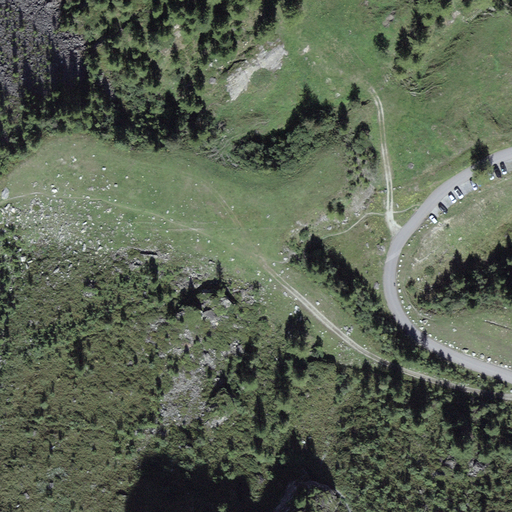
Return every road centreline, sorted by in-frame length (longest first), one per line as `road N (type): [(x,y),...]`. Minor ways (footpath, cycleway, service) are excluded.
road 1 (unclassified): [(511,377),(417,336),(399,315),(389,281),(403,234),(437,195),(511,153)]
road 2 (track): [(511,397),(448,384),(360,349),(258,259)]
road 3 (track): [(370,88),(381,118),(389,213)]
